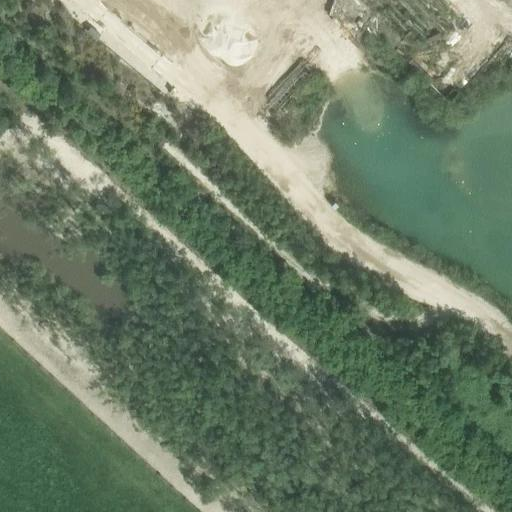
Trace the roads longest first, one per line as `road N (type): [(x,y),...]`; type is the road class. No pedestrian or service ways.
road 1 (track): [(456,300),(427,317),(394,320),(340,291),(140,124)]
road 2 (track): [(511,346),(473,309),(335,231),(252,138)]
